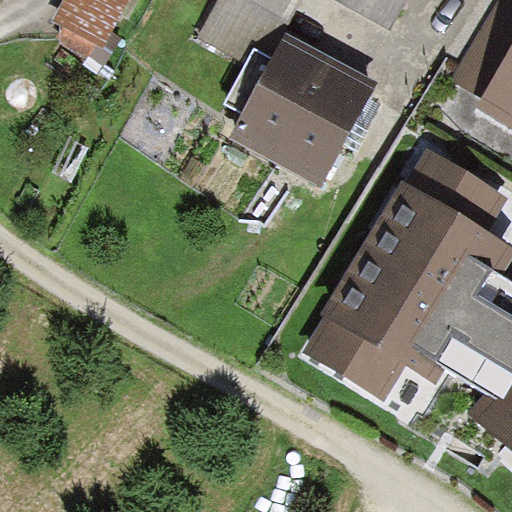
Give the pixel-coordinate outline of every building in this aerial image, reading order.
[(64,0),(52,25),(109,60),(140,0),(64,0)] [(222,0),(201,38),(254,66),(281,17),(292,22),(304,0),(222,0)] [(410,0),(331,0),(390,35),(410,0)] [(486,101),(478,113),(511,132),(511,0),(502,0),(453,81),(486,101)] [(234,142),(322,189),(376,88),(330,64),(288,41),(234,142)] [(446,371),(497,401),(476,424),(511,455),(511,285),(502,280),(511,262),(511,252),(481,234),(501,200),(418,152),(298,354),(384,405),(404,370),(435,388),(446,371)]
